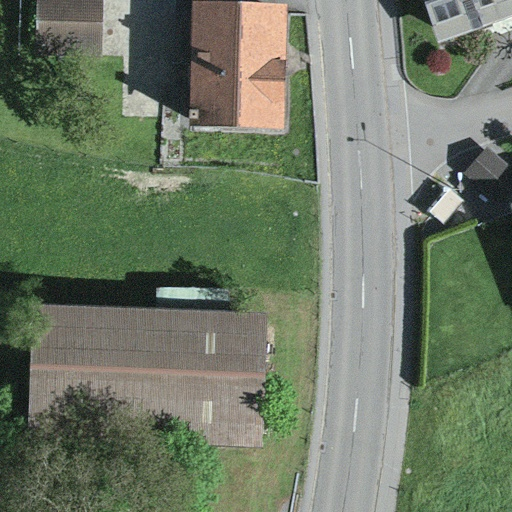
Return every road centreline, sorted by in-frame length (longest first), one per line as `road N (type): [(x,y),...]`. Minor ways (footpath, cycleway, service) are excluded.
road 1 (primary): [(361,140),(365,322),(345,511)]
road 2 (residential): [(361,140),(511,97)]
road 3 (primary): [(346,0),(361,140)]
